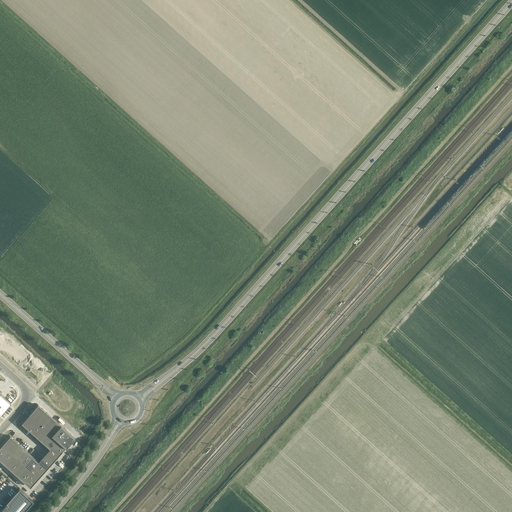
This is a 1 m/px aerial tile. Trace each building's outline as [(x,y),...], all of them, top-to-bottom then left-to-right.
[(0,392),(0,415),(11,403),(0,392)] [(38,404),(29,414),(35,419),(44,410),(38,404)] [(44,410),(35,419),(41,424),(49,415),(44,410)] [(29,414),(22,423),(27,428),(35,419),(29,414)] [(49,415),(41,424),(45,428),(47,429),(55,420),(49,415)] [(35,419),(27,428),(33,433),(41,424),(35,419)] [(55,420),(47,429),(48,431),(52,434),(61,425),(55,420)] [(41,424),(33,433),(37,436),(45,428),(41,424)] [(61,425),(52,434),(58,440),(60,441),(68,431),(61,425)] [(45,428),(37,436),(41,440),(48,431),(47,429),(45,428)] [(48,431),(41,440),(44,443),(52,434),(48,431)] [(68,431),(60,441),(66,446),(71,440),(72,439),(72,438),(72,436),(72,435),(71,434),(68,431)] [(52,434),(44,443),(50,448),(54,444),(58,440),(52,434)] [(10,436),(2,444),(8,450),(16,441),(10,436)] [(58,440),(54,444),(62,451),(66,446),(60,441),(58,440)] [(16,441),(8,450),(14,455),(22,446),(16,441)] [(2,444),(0,447),(0,458),(8,450),(2,444)] [(50,448),(44,454),(52,462),(62,451),(54,444),(50,448)] [(22,446),(14,455),(18,458),(25,449),(22,446)] [(25,449),(18,458),(21,461),(29,453),(25,449)] [(8,450),(0,458),(0,459),(5,464),(14,455),(8,450)] [(29,453),(21,461),(25,465),(33,456),(29,453)] [(39,461),(35,465),(43,472),(52,462),(44,454),(38,461),(39,461)] [(14,455),(5,464),(9,468),(18,458),(14,455)] [(33,456),(25,465),(31,470),(35,465),(39,461),(38,461),(33,456)] [(18,458),(9,468),(13,471),(21,461),(18,458)] [(21,461),(13,471),(17,474),(25,465),(21,461)] [(25,465),(17,474),(22,479),(31,470),(25,465)] [(35,465),(31,470),(39,477),(43,472),(35,465)] [(31,470),(22,479),(27,484),(28,484),(29,484),(31,484),(32,484),(33,483),(39,477),(31,470)] [(22,511),(33,500),(32,499),(19,488),(6,502),(7,503),(0,510),(0,511),(22,511)]
